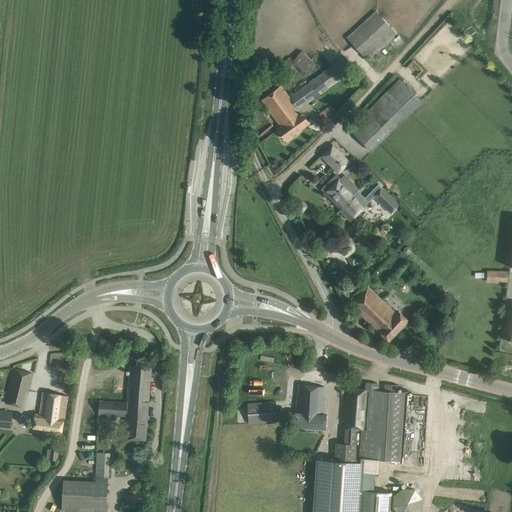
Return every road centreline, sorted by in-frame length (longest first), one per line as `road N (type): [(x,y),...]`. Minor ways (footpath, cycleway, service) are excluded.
road 1 (unclassified): [(387,71),(271,191),(328,301),(329,335)]
road 2 (primary): [(207,207),(231,0)]
road 3 (unclassified): [(511,391),(382,359),(329,335)]
road 4 (primary): [(187,392),(174,511)]
